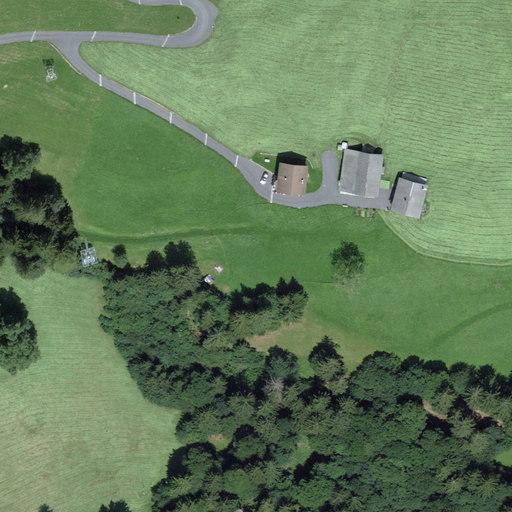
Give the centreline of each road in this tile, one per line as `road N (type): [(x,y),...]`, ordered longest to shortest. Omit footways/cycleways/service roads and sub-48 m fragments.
road 1 (track): [(256,229),(115,240),(0,216)]
road 2 (unclassified): [(192,0),(205,17),(190,39),(0,40)]
